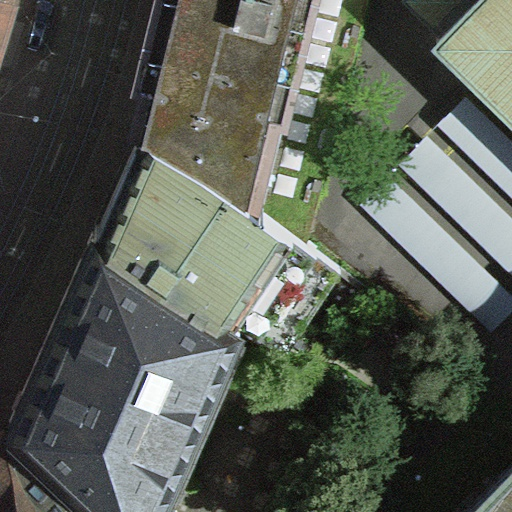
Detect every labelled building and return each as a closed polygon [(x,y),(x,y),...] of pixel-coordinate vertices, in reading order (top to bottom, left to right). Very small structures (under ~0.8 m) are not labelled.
[(145,85),(133,133),(132,135),(211,181),(300,247),(361,0),(165,0),(160,21),(157,35),(145,32),(133,82),(145,85)] [(511,511),(511,0),(402,0),(402,1),(438,36),(432,42),(511,119),(511,461),(462,511),(511,511)] [(92,227),(90,231),(91,232),(235,326),(280,355),(334,274),(300,247),(211,181),(132,135),(130,140),(132,141),(102,209),(94,228),(92,227)] [(91,232),(90,236),(88,235),(20,394),(3,434),(87,511),(171,511),(157,505),(235,326),(91,232)] [(384,451),(380,432),(360,426),(345,440),(350,460),(368,466),(384,451)] [(87,511),(3,434),(0,437),(0,511),(87,511)]
